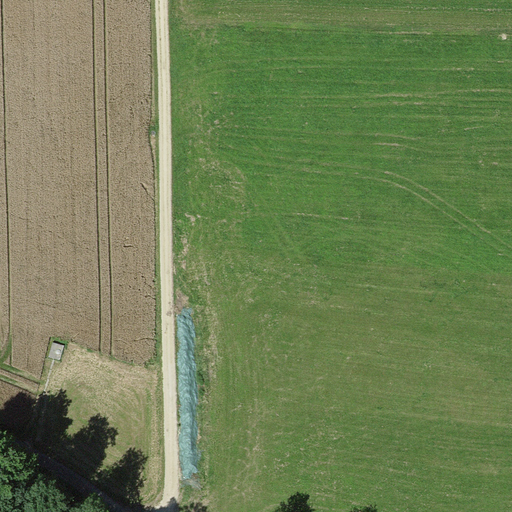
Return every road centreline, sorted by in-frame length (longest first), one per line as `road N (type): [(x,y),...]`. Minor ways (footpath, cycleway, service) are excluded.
road 1 (track): [(168,511),(161,0)]
road 2 (track): [(110,511),(0,439)]
